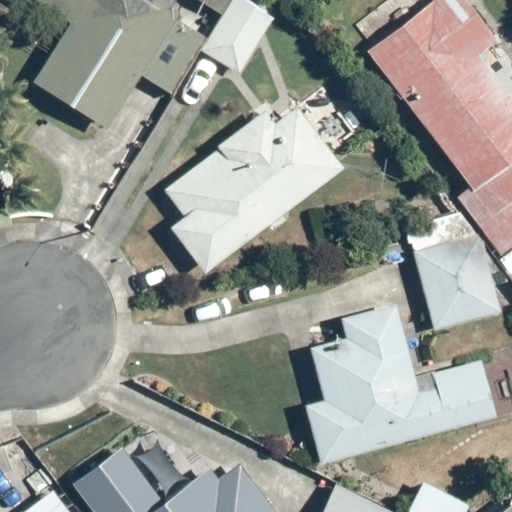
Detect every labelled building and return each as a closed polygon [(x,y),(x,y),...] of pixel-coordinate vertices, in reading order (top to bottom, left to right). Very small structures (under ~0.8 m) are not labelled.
[(73,18),(33,78),(106,126),(139,75),(169,95),(200,48),(241,75),(281,15),(258,0),(46,0),(73,18)] [(511,237),(511,162),(509,159),(511,156),(511,96),(473,46),(483,39),(452,0),(423,0),(418,4),(414,0),(391,0),(352,30),(466,179),(450,192),(495,251),(511,237)] [(342,164),(296,103),(272,122),(262,110),(163,185),(184,213),(171,222),(206,268),(342,164)] [(432,327),(496,309),(474,228),(410,246),(432,327)] [(482,355),(425,370),(405,295),(337,313),(343,335),(308,344),(322,396),(302,402),(318,460),(497,412),(482,355)] [(218,475),(211,466),(166,499),(120,437),(70,473),(99,511),(279,511),(240,459),(218,475)] [(462,511),(469,499),(421,476),(405,509),(412,511),(462,511)] [(397,511),(334,480),(317,511),(397,511)] [(72,511),(52,484),(14,511),(72,511)] [(511,511),(511,494),(489,511),(511,511)]
